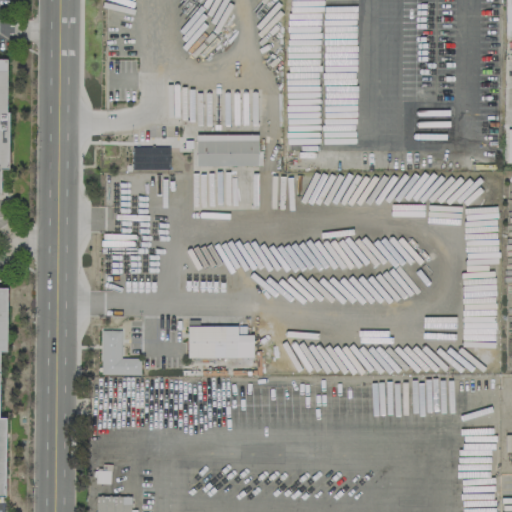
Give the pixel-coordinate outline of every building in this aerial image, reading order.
[(0,57),(0,170),(9,170),(10,112),(4,111),(4,58),(0,57)] [(511,85),(502,86),(502,130),(511,130),(511,85)] [(256,134),(194,134),(195,166),(256,165),(256,134)] [(186,357),(251,357),(251,334),(245,334),(245,325),(186,325),(186,357)] [(100,374),(139,374),(139,358),(120,357),(120,330),(100,330),(100,374)] [(109,470),(95,470),(95,483),(109,483),(109,470)] [(95,511),(135,511),(136,509),(131,509),(131,496),(95,495),(95,511)]
